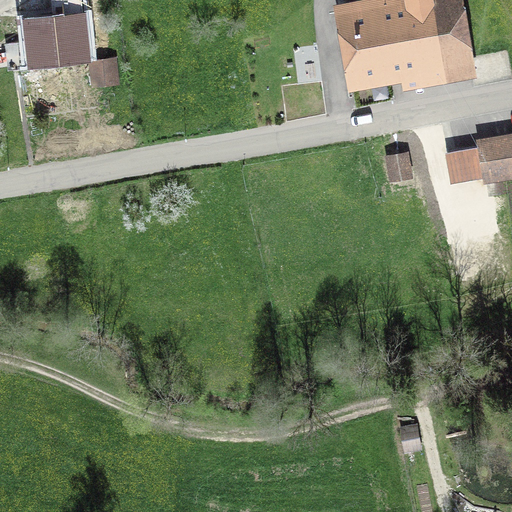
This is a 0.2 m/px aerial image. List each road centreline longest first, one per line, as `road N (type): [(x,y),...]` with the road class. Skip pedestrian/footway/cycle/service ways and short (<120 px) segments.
road 1 (track): [(511,372),(286,439),(245,443),(138,418),(53,375),(0,360)]
road 2 (tertiary): [(511,96),(0,188)]
